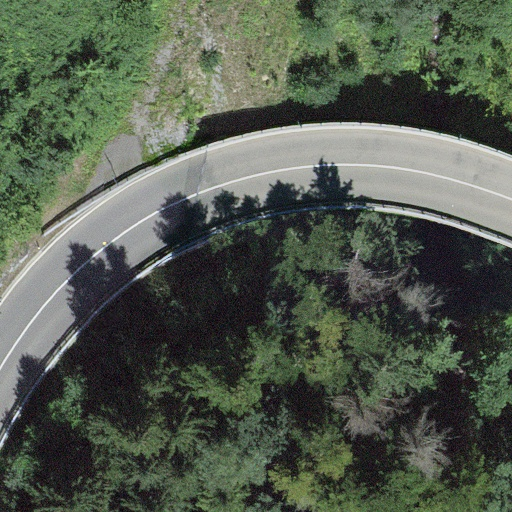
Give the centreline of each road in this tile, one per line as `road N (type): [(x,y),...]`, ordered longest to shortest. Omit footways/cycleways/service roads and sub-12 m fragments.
road 1 (secondary): [(511,201),(424,168),(350,159),(225,182),(161,209),(83,263),(0,371)]
road 2 (track): [(181,0),(151,94),(5,363)]
